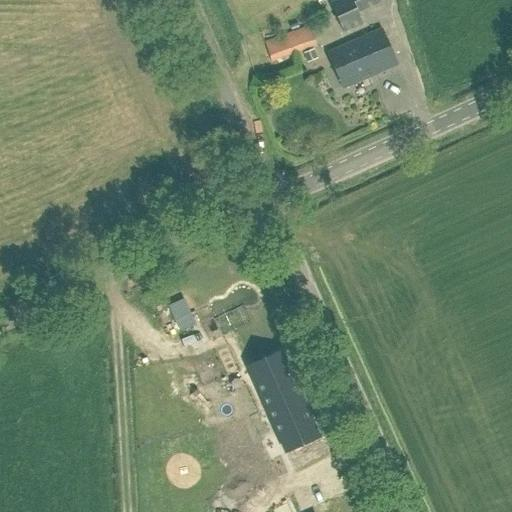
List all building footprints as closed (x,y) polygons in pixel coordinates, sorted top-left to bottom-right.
[(344,34),(363,26),(358,13),(379,5),(376,0),(339,0),(331,3),(344,34)] [(272,63),(317,48),(310,27),(265,43),(272,63)] [(346,89),(400,64),(384,29),(330,54),(346,89)] [(315,50),(304,53),(307,62),(318,59),(315,50)] [(399,76),(373,84),(382,112),(408,104),(399,76)] [(212,145),(199,151),(203,161),(217,155),(212,145)] [(279,353),(248,366),(286,452),(317,439),(303,407),(308,405),(298,381),(293,384),(279,353)]
